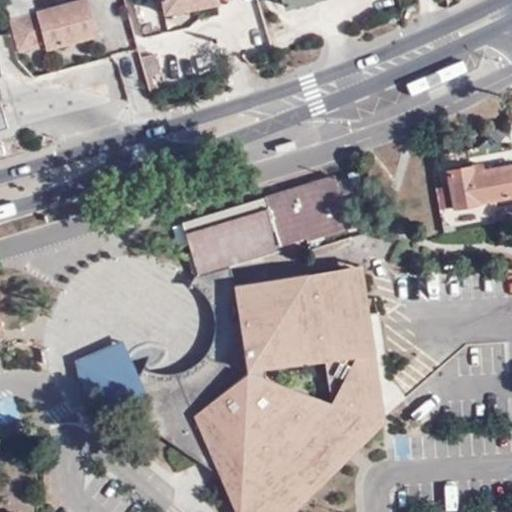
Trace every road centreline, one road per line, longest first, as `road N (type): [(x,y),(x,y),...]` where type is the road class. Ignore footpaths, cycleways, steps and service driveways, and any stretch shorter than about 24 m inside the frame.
road 1 (primary): [(0,210),(367,87),(507,24)]
road 2 (primary): [(472,14),(234,109),(0,179)]
